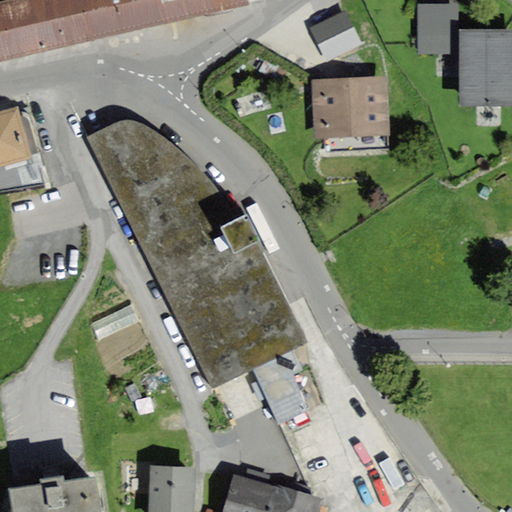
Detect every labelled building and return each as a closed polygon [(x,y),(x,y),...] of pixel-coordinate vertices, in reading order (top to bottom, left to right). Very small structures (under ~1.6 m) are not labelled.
[(262,0),(22,0),(0,5),(0,63),(263,4),(262,0)] [(454,5),(420,5),(421,51),(454,51),(454,5)] [(357,40),(346,13),(312,28),(324,55),(357,40)] [(511,31),(462,33),(462,63),(463,102),(511,101),(511,31)] [(347,81),(314,83),(316,135),(390,132),(387,80),(347,81)] [(0,191),(42,185),(26,122),(16,112),(0,116),(0,191)] [(122,122),(86,140),(213,393),(306,349),(243,223),(198,172),(162,141),(141,126),(122,122)] [(172,467),(150,467),(149,511),(193,511),(194,468),(172,467)] [(52,484),(11,490),(14,511),(97,511),(93,479),(52,484)] [(256,484),(235,479),(226,511),(317,511),(320,502),(313,500),(293,495),(256,484)]
